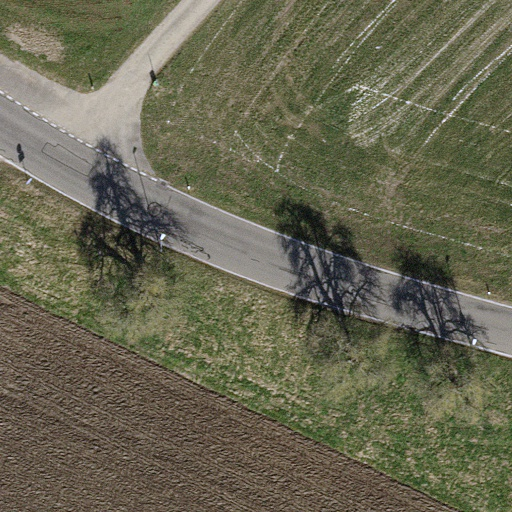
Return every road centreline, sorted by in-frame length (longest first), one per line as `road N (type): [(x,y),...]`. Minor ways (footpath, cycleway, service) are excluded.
road 1 (tertiary): [(0,123),(179,223),(303,273),(511,335)]
road 2 (track): [(203,0),(56,158)]
